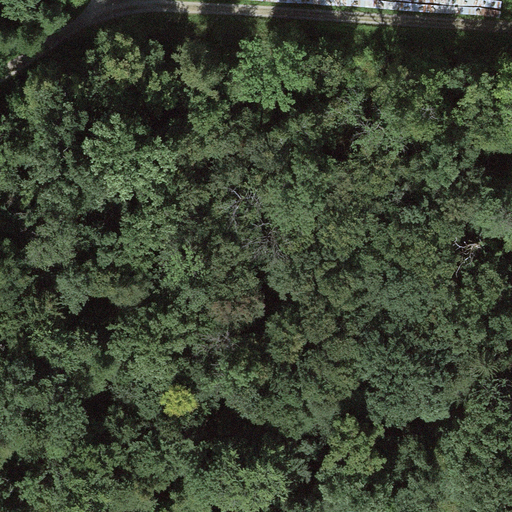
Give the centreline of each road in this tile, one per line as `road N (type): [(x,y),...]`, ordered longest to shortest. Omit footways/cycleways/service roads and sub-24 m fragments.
road 1 (track): [(120,0),(511,21)]
road 2 (track): [(121,3),(0,80)]
